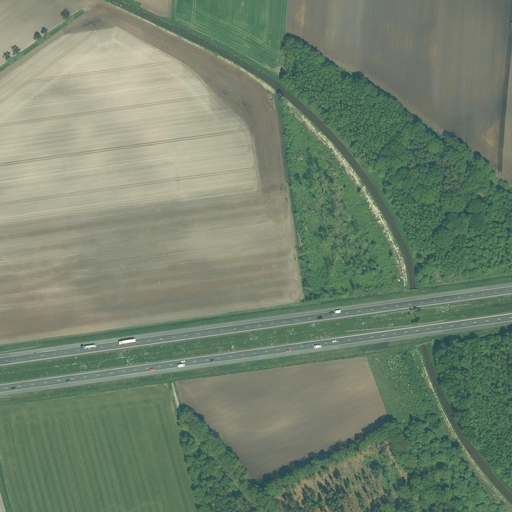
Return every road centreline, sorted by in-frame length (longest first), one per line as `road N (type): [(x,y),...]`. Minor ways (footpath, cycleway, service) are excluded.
road 1 (motorway): [(0,388),(511,317)]
road 2 (motorway): [(511,290),(0,361)]
road 3 (unclassified): [(261,511),(185,427),(172,384)]
road 4 (track): [(511,196),(413,119)]
